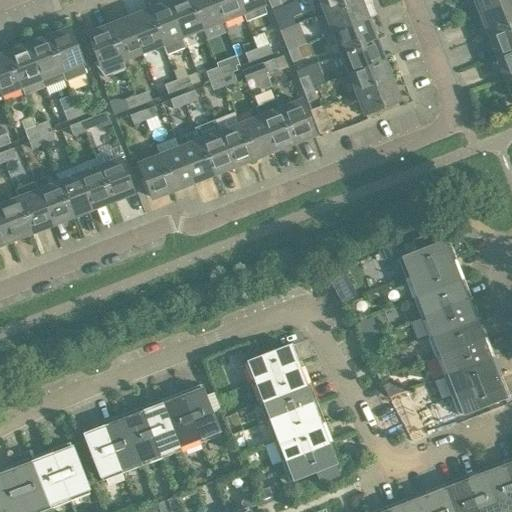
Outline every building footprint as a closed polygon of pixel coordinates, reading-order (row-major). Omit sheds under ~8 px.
[(189,0),(177,0),(168,4),(181,37),(201,29),(189,0)] [(213,0),(189,0),(201,29),(221,21),(213,0)] [(213,0),(221,21),(241,13),(236,0),(213,0)] [(236,0),(241,13),(242,13),(246,22),(266,14),(260,0),(236,0)] [(266,0),(271,11),(281,7),(287,5),(284,0),(266,0)] [(325,13),(325,14),(314,18),(322,38),(333,34),(333,33),(366,20),(358,0),(325,13)] [(358,0),(357,0),(319,0),(325,13),(358,0)] [(511,0),(474,0),(480,13),(480,15),(511,2),(511,0)] [(511,26),(511,2),(480,15),(489,36),(511,26)] [(168,4),(148,11),(161,44),(165,56),(185,48),(181,37),(168,4)] [(271,11),(276,23),(291,17),(287,5),(281,7),(271,11)] [(141,52),(161,44),(148,11),(128,19),(141,52)] [(127,20),(108,28),(121,60),(141,52),(128,19),(127,20)] [(374,40),(366,20),(333,33),(333,34),(341,53),(374,40)] [(511,51),(511,26),(489,36),(497,57),(511,51)] [(121,60),(108,28),(87,36),(97,61),(93,64),(103,78),(124,69),(121,60)] [(68,30),(47,38),(60,71),(61,71),(65,82),(85,74),(68,30)] [(287,51),(296,48),(292,36),(282,40),(287,51)] [(28,45),(27,46),(44,88),(64,80),(60,71),(47,38),(28,46),(28,45)] [(382,60),(374,40),(341,53),(349,74),(382,60)] [(256,49),(259,59),(271,54),(267,45),(256,49)] [(20,87),(24,96),(44,88),(27,46),(7,54),(20,87)] [(296,48),(287,51),(291,63),(301,59),(296,48)] [(259,59),(256,49),(244,54),(248,63),(259,59)] [(511,75),(511,51),(497,57),(497,58),(498,58),(506,78),(511,75)] [(7,54),(0,56),(0,94),(20,87),(7,54)] [(261,64),(265,74),(277,69),(273,60),(261,64)] [(382,62),(382,60),(349,74),(356,94),(389,81),(382,62)] [(228,63),(216,68),(220,77),(232,73),(228,63)] [(245,81),(265,74),(261,64),(241,72),(245,81)] [(205,72),(208,82),(220,77),(216,68),(205,72)] [(236,82),(232,73),(220,77),(224,87),(236,82)] [(175,81),(179,90),(191,86),(187,76),(175,81)] [(302,91),(312,88),(307,76),(298,80),(302,91)] [(212,91),(224,87),(220,77),(208,82),(212,91)] [(179,90),(175,81),(163,85),(167,95),(179,90)] [(397,102),(389,81),(356,94),(365,114),(366,114),(367,118),(382,112),(381,108),(397,102)] [(312,88),(302,91),(307,103),(317,100),(312,88)] [(181,96),(185,105),(196,100),(193,91),(181,96)] [(135,96),(139,106),(150,101),(147,92),(135,96)] [(139,106),(135,96),(123,101),(127,111),(139,106)] [(185,105),(181,96),(169,100),(173,110),(185,105)] [(260,118),(259,118),(272,151),(273,150),(292,143),(279,110),(280,110),(276,99),(255,107),(260,118)] [(279,110),(292,143),(313,134),(300,102),(280,110),(279,110)] [(74,107),(78,117),(90,112),(86,103),(74,107)] [(78,117),(74,107),(63,112),(66,121),(78,117)] [(141,111),(144,121),(156,116),(153,107),(141,111)] [(322,107),(310,112),(319,134),(331,129),(322,107)] [(144,121),(141,111),(129,116),(133,125),(144,121)] [(80,122),(84,132),(96,127),(92,118),(80,122)] [(252,159),(272,151),(259,118),(239,126),(252,159)] [(35,126),(39,135),(51,131),(47,121),(35,126)] [(84,132),(80,122),(68,127),(72,136),(84,132)] [(39,135),(35,126),(23,130),(27,140),(39,135)] [(232,167),(252,159),(239,126),(219,134),(232,167)] [(39,135),(42,145),(54,140),(51,131),(39,135)] [(0,136),(0,147),(10,144),(6,134),(0,136)] [(212,175),(232,167),(219,134),(199,142),(212,175)] [(39,135),(27,140),(31,149),(42,145),(39,135)] [(192,182),(212,175),(199,142),(179,149),(192,182)] [(0,153),(0,154),(3,163),(15,158),(11,149),(0,153)] [(190,183),(192,182),(179,149),(159,157),(171,190),(190,182),(190,183)] [(151,198),(171,190),(159,157),(138,165),(151,198)] [(92,208),(111,201),(98,168),(99,168),(95,159),(74,167),(91,209),(92,209),(92,208)] [(119,160),(99,168),(98,168),(111,201),(132,193),(119,160)] [(59,184),(58,184),(71,217),(91,209),(74,167),(55,174),(59,184)] [(18,199),(17,200),(30,233),(51,225),(38,192),(35,182),(14,190),(18,199)] [(51,225),(71,217),(58,184),(38,192),(51,225)] [(0,214),(10,240),(30,233),(17,200),(0,206),(0,214)] [(9,241),(10,240),(0,214),(0,243),(9,240),(9,241)] [(446,239),(442,240),(437,229),(410,240),(414,251),(395,258),(403,278),(453,259),(446,239)] [(461,277),(453,259),(403,278),(410,297),(461,277)] [(410,297),(418,317),(468,297),(461,277),(410,297)] [(418,317),(425,337),(476,317),(468,297),(418,317)] [(425,337),(433,357),(484,337),(476,317),(425,337)] [(433,357),(441,376),(491,357),(484,337),(433,357)] [(241,364),(249,383),(299,364),(291,344),(241,364)] [(441,376),(448,396),(499,376),(491,357),(441,376)] [(249,383),(256,402),(306,383),(299,364),(249,383)] [(507,396),(499,376),(448,396),(456,415),(507,396)] [(256,402),(264,422),(314,403),(306,383),(256,402)] [(199,385),(178,393),(197,443),(218,435),(199,385)] [(178,393),(159,400),(178,450),(197,443),(178,393)] [(159,400),(139,408),(158,458),(178,450),(159,400)] [(264,422),(272,441),(322,422),(314,403),(264,422)] [(139,466),(158,458),(139,408),(119,415),(139,466)] [(119,473),(139,466),(119,415),(100,423),(119,473)] [(272,441),(280,461),(330,442),(322,422),(272,441)] [(99,481),(119,473),(100,423),(80,431),(99,481)] [(287,481),(314,470),(319,482),(338,475),(333,463),(337,461),(330,442),(280,461),(287,481)] [(68,443),(48,451),(67,501),(87,493),(68,443)] [(48,451),(28,458),(47,509),(67,501),(48,451)] [(511,456),(501,461),(511,487),(511,456)] [(28,458),(9,466),(26,511),(38,511),(47,509),(28,458)] [(498,511),(511,511),(511,487),(501,461),(482,469),(498,511)] [(26,511),(9,466),(0,468),(0,501),(4,511),(26,511)] [(498,511),(482,469),(462,476),(476,511),(498,511)] [(476,511),(462,476),(442,484),(453,511),(476,511)] [(453,511),(442,484),(422,492),(430,511),(453,511)] [(430,511),(422,492),(403,500),(407,511),(430,511)] [(407,511),(403,500),(383,507),(385,511),(407,511)]
